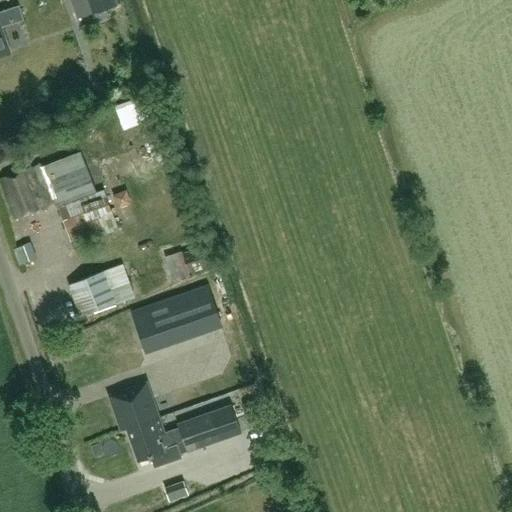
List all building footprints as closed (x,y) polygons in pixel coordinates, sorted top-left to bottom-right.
[(116,0),(88,0),(93,13),(118,5),(116,0)] [(0,27),(2,27),(24,20),(19,5),(0,11),(0,27)] [(2,27),(0,27),(0,56),(10,53),(2,27)] [(125,94),(111,97),(114,112),(128,109),(125,94)] [(19,97),(0,105),(0,121),(25,111),(19,97)] [(40,164),(1,180),(16,219),(56,203),(40,164)] [(118,230),(103,190),(86,196),(85,192),(82,194),(82,195),(65,201),(66,203),(62,204),(62,205),(59,207),(60,209),(72,243),(92,236),(93,239),(118,230)] [(23,245),(14,248),(19,265),(29,262),(23,245)] [(166,258),(174,282),(189,278),(187,273),(211,263),(205,247),(182,254),(181,252),(166,258)] [(70,285),(81,316),(133,297),(122,266),(70,285)] [(132,311),(145,348),(221,322),(208,285),(132,311)] [(120,423),(126,421),(139,460),(150,456),(154,468),(181,459),(180,454),(221,440),(212,413),(178,425),(179,429),(157,436),(152,422),(160,419),(148,385),(111,398),(120,423)] [(174,490),(179,502),(197,495),(193,484),(174,490)]
